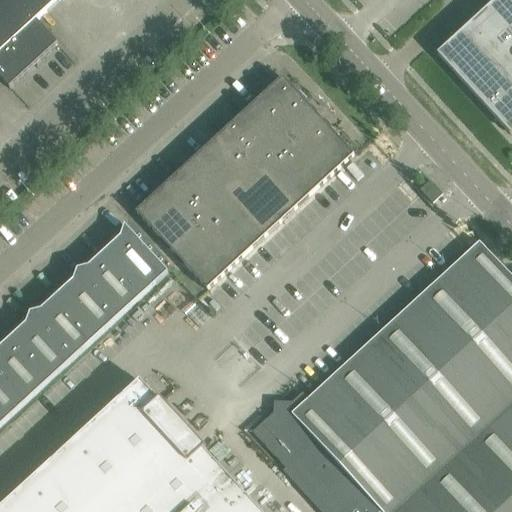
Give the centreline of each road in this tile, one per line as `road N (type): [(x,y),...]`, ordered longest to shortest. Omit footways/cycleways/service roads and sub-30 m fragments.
road 1 (unclassified): [(300,0),(0,269)]
road 2 (unclassified): [(511,228),(304,0)]
road 3 (unclassified): [(0,164),(180,0)]
